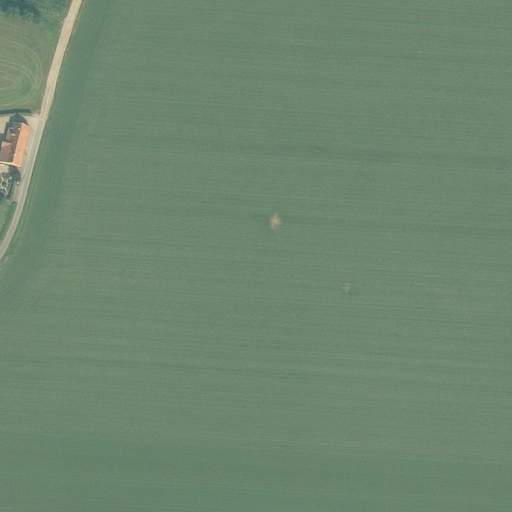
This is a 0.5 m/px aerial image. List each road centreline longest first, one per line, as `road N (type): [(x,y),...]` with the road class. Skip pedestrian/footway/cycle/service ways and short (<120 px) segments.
road 1 (unclassified): [(0,253),(41,118)]
road 2 (track): [(41,118),(77,0)]
